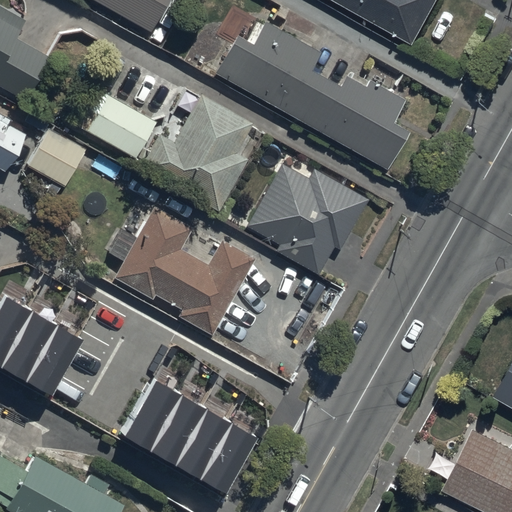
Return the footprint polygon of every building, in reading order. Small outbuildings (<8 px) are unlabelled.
[(88,0),(146,33),(165,0),(88,0)] [(331,0),(411,45),(435,0),(331,0)] [(0,7),(0,87),(24,101),(48,58),(15,40),(25,21),(0,7)] [(232,36),(211,72),(383,169),(403,133),(388,124),(403,98),(348,67),(337,87),(307,70),(317,53),(255,18),(242,41),(232,36)] [(154,122),(105,94),(85,130),(135,157),(154,122)] [(250,124),(198,95),(172,143),(158,135),(139,169),(216,212),(245,160),(233,154),(250,124)] [(8,123),(0,117),(0,171),(3,173),(25,136),(21,134),(26,126),(11,118),(8,123)] [(84,149),(46,129),(25,167),(63,188),(84,149)] [(307,179),(279,164),(246,227),(279,245),(274,253),(319,277),(334,249),(338,251),(366,199),(312,169),(307,179)] [(212,334),(252,261),(218,243),(206,266),(179,252),(191,229),(149,207),(112,278),(150,298),(152,295),(181,310),(178,316),(212,334)] [(80,339),(4,296),(0,302),(0,366),(49,394),(80,339)] [(511,360),(492,395),(511,406),(511,360)] [(256,437),(152,379),(121,434),(224,492),(256,437)] [(511,511),(511,449),(472,430),(442,492),(484,511),(511,511)] [(0,504),(14,511),(119,511),(123,505),(102,494),(108,484),(88,474),(82,484),(35,458),(26,472),(0,456),(0,504)]
